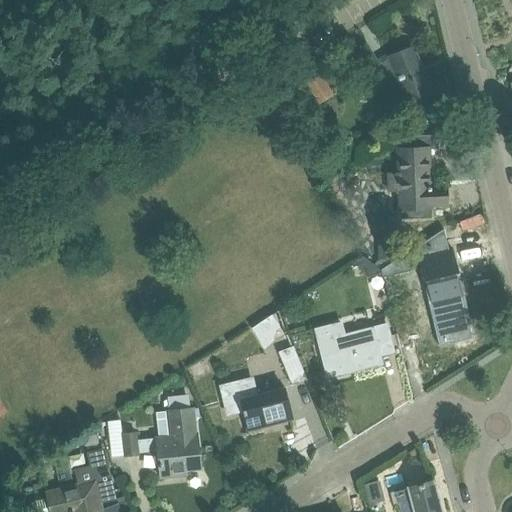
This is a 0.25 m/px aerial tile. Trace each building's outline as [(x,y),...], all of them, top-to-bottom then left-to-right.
[(375,85),(396,77),(407,103),(417,99),(426,95),(431,94),(412,47),(388,57),(389,59),(379,65),(366,44),(354,51),(368,74),(375,85)] [(316,74),(305,81),(317,101),(329,94),(316,74)] [(426,95),(417,99),(422,110),(431,107),(426,95)] [(400,176),(390,176),(391,196),(401,196),(402,207),(402,218),(430,217),(429,206),(430,206),(446,205),(445,188),(430,188),(428,150),(439,150),(438,136),(418,137),(398,138),(399,152),(400,176)] [(480,215),(457,219),(460,233),(483,228),(480,215)] [(382,270),(400,256),(399,236),(378,238),(378,261),(376,265),(382,270)] [(433,257),(414,262),(402,265),(400,256),(382,270),(382,272),(382,273),(392,311),(409,307),(406,296),(416,293),(421,315),(426,335),(436,332),(440,346),(472,339),(468,325),(470,324),(460,282),(448,285),(445,271),(436,273),(433,257)] [(364,258),(357,263),(367,276),(382,273),(382,272),(364,258)] [(271,316),(252,329),(265,350),(274,341),(273,339),(276,330),(280,328),(271,316)] [(316,329),(322,355),(327,374),(351,368),(352,372),(381,364),(379,356),(393,353),(387,326),(333,339),(330,326),(316,329)] [(293,347),(279,352),(291,386),(306,380),(293,347)] [(250,380),(221,388),(228,414),(243,411),(244,416),(245,416),(248,430),(285,420),(286,422),(292,420),(284,388),(254,396),(250,380)] [(196,434),(193,408),(165,411),(165,412),(156,413),(158,438),(138,440),(137,433),(122,435),(124,456),(158,453),(160,479),(177,477),(177,472),(201,470),(197,434),(196,434)] [(119,419),(106,420),(108,457),(121,456),(119,419)] [(84,447),(99,443),(97,435),(82,438),(84,447)] [(33,505),(30,508),(30,511),(101,511),(98,499),(114,495),(109,476),(106,463),(103,450),(88,453),(91,467),(74,470),(77,485),(66,487),(67,490),(47,495),(48,498),(48,500),(37,503),(33,505)] [(440,511),(432,482),(395,493),(400,511),(440,511)] [(374,498),(364,501),(365,507),(376,504),(374,498)] [(130,511),(126,502),(118,505),(120,511),(130,511)]
